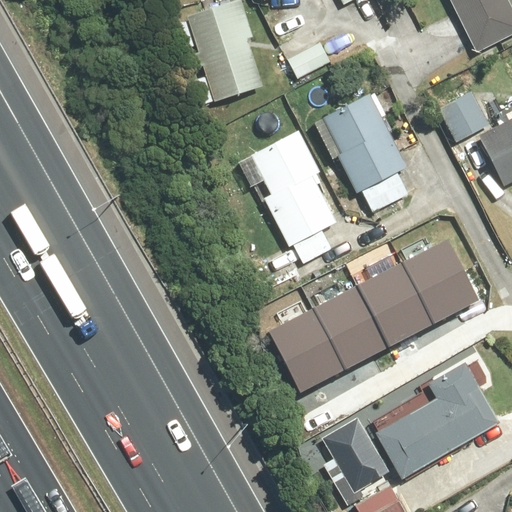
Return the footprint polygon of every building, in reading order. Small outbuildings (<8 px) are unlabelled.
[(245,0),(233,0),(190,13),(201,49),(195,51),(199,65),(205,63),(216,100),(266,86),(251,36),(256,34),(245,0)] [(511,0),(452,0),(478,50),(511,33),(511,0)] [(330,63),(318,40),(280,59),(292,82),(330,63)] [(344,150),(341,152),(360,192),(410,168),(373,90),(326,112),(344,150)] [(511,114),(481,130),(509,184),(511,182),(511,114)] [(272,191),(266,194),(292,245),(341,221),(316,172),(322,169),(301,128),(252,152),(272,191)] [(447,236),(402,259),(433,320),(478,298),(447,236)] [(402,259),(358,281),(390,343),(433,320),(402,259)] [(358,281),(313,304),(345,365),(390,343),(358,281)] [(313,304),(270,326),(301,387),(345,365),(313,304)] [(405,474),(502,419),(467,358),(431,379),(440,396),(380,430),(405,474)] [(358,414),(325,432),(355,486),(389,468),(358,414)] [(412,511),(397,484),(361,505),(364,511),(412,511)]
